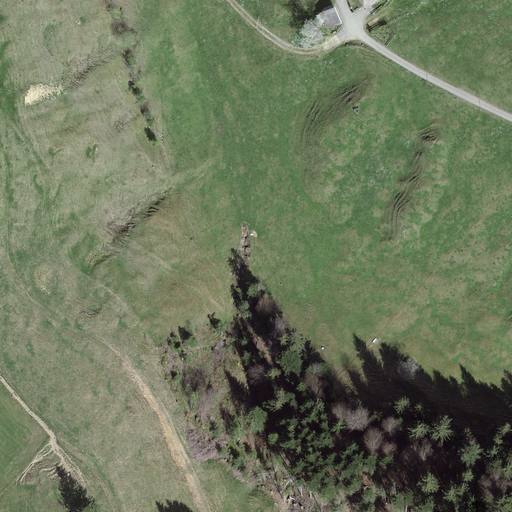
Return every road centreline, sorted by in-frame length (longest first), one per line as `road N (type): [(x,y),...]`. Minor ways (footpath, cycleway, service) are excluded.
road 1 (track): [(0,141),(9,177),(8,248),(20,282),(45,309),(124,356),(167,419),(208,511)]
road 2 (track): [(511,118),(359,35),(342,0)]
road 3 (track): [(233,0),(290,48),(359,35)]
